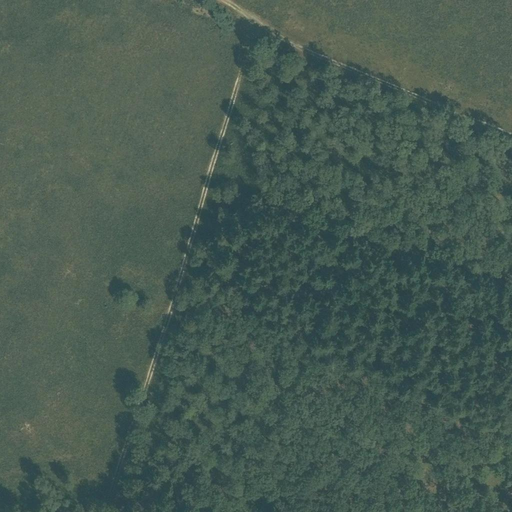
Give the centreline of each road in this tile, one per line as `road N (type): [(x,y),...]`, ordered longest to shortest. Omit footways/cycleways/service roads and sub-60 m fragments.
road 1 (track): [(111,511),(250,21)]
road 2 (track): [(511,135),(272,37),(221,0)]
